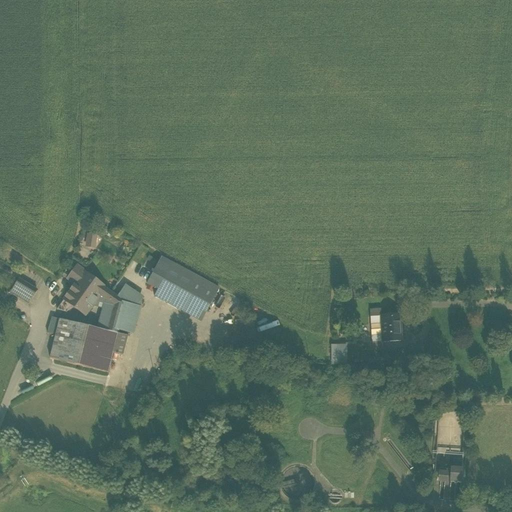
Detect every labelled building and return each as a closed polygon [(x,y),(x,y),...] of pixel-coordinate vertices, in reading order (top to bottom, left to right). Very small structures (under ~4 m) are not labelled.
[(87,232),(83,245),(93,248),(97,236),(87,232)] [(177,310),(181,303),(196,277),(161,258),(146,284),(158,291),(154,297),(177,310)] [(67,280),(75,285),(84,273),(85,273),(77,267),(67,280)] [(112,293),(85,273),(84,273),(75,285),(64,300),(85,316),(90,309),(100,296),(105,300),(105,301),(106,300),(110,294),(111,294),(112,293)] [(218,289),(196,277),(181,303),(204,315),(218,289)] [(12,289),(30,303),(37,293),(19,280),(12,289)] [(125,303),(118,332),(128,334),(133,335),(143,298),(125,285),(117,297),(125,303)] [(111,312),(117,297),(112,293),(111,294),(110,294),(106,300),(105,301),(105,300),(100,296),(90,309),(101,312),(97,329),(106,331),(111,312)] [(111,312),(106,331),(117,334),(118,332),(125,303),(117,297),(111,312)] [(399,315),(381,317),(381,324),(382,335),(382,343),(400,341),(399,315)] [(370,325),(381,324),(381,317),(370,317),(370,325)] [(47,334),(55,336),(59,320),(52,318),(47,334)] [(97,329),(59,320),(55,336),(49,359),(108,373),(113,354),(117,334),(106,331),(97,329)] [(370,325),(371,336),(382,335),(381,324),(370,325)] [(118,332),(117,334),(113,354),(122,356),(128,334),(118,332)] [(382,343),(382,335),(371,336),(372,344),(382,343)] [(331,361),(346,361),(346,349),(331,348),(331,361)] [(393,400),(373,397),(372,405),(392,407),(393,400)] [(450,480),(461,481),(462,469),(450,469),(450,480)] [(446,482),(447,473),(439,472),(438,481),(446,482)]
